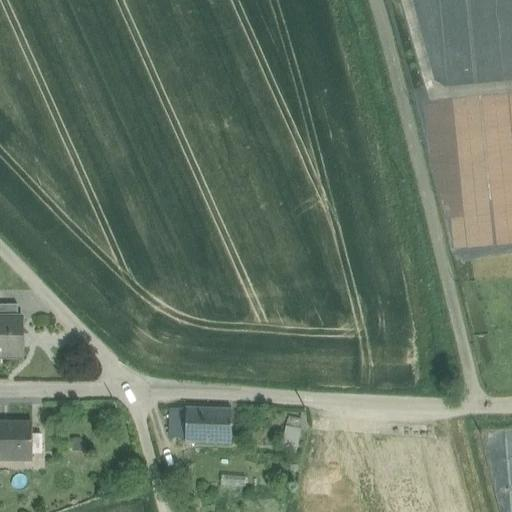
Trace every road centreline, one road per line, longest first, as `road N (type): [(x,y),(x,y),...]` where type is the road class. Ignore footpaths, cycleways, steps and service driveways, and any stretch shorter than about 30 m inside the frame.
road 1 (residential): [(487,412),(371,0)]
road 2 (residential): [(487,412),(137,392)]
road 3 (residential): [(137,392),(0,247)]
road 4 (residential): [(137,392),(0,392)]
road 5 (residential): [(172,511),(137,392)]
